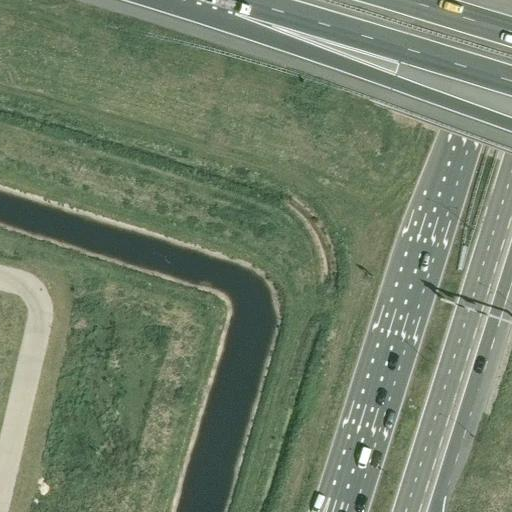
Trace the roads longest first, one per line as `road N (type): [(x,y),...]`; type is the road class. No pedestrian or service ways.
road 1 (primary): [(511,5),(354,505)]
road 2 (primary): [(404,511),(511,172)]
road 3 (motorway): [(239,0),(396,84),(511,125)]
road 4 (motorway): [(241,0),(511,82)]
road 5 (motorway): [(434,511),(511,259)]
